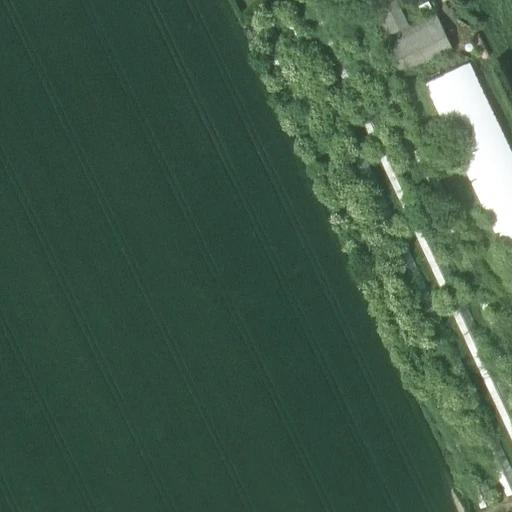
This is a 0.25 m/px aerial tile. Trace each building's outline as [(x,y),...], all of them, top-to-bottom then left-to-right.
[(305,0),(511,436),(511,397),(323,0),(305,0)] [(511,328),(356,0),(337,0),(511,368),(511,328)] [(366,0),(384,37),(409,25),(396,0),(366,0)] [(511,489),(511,463),(294,2),(279,9),(507,492),(511,489)] [(409,25),(384,37),(401,73),(416,66),(453,48),(435,12),(409,25)] [(269,14),(253,21),(479,505),(495,497),(269,14)] [(425,85),(511,264),(511,157),(467,65),(425,85)]
